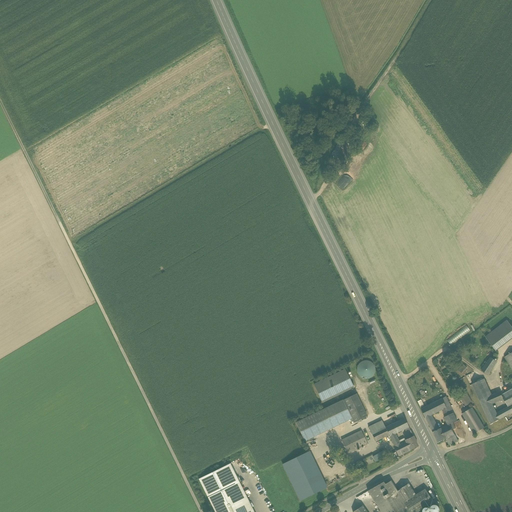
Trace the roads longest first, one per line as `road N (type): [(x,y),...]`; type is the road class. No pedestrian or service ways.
road 1 (secondary): [(433,454),(216,0)]
road 2 (track): [(201,511),(0,102)]
road 3 (track): [(396,57),(356,116),(334,172),(309,200)]
road 4 (tertiary): [(318,511),(433,454)]
